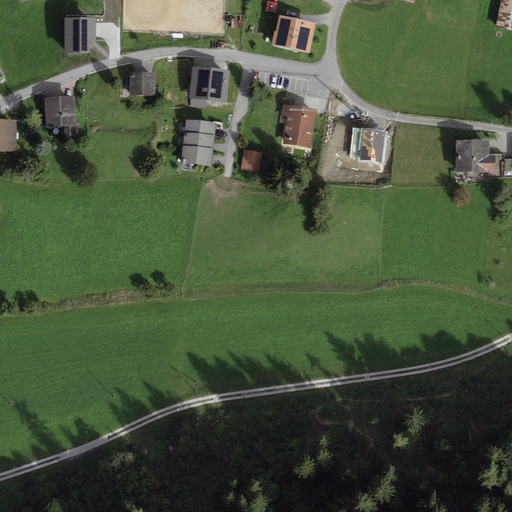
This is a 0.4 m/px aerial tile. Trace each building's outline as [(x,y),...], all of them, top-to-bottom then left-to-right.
[(453,0),(430,0),(428,10),(449,15),(453,0)] [(511,3),(504,2),(499,30),(511,31),(511,3)] [(316,29),(281,22),(275,50),(310,57),(316,29)] [(232,77),(195,73),(191,106),(228,110),(232,77)] [(157,78),(132,78),(132,100),(157,100),(157,78)] [(75,103),(46,104),(47,132),(77,131),(75,103)] [(318,115),(283,111),(282,121),(289,122),(285,149),(314,152),(318,115)] [(218,129),(188,125),(182,167),(213,171),(218,129)] [(17,129),(0,128),(0,154),(17,154),(17,129)] [(491,146),(456,146),(456,176),(495,177),(495,161),(490,161),(491,146)] [(266,156),(247,153),(244,173),(263,176),(266,156)]
